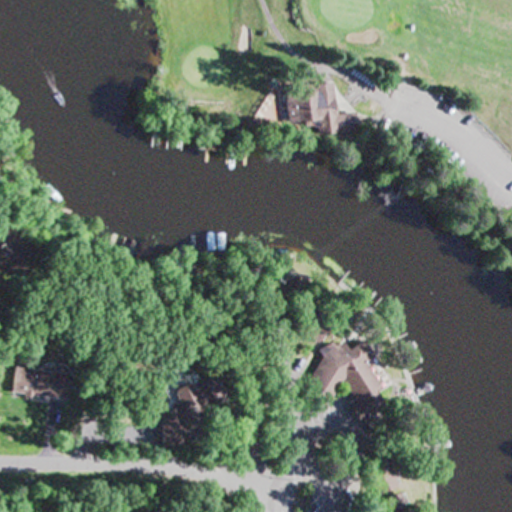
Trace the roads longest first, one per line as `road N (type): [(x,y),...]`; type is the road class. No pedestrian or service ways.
road 1 (residential): [(0,457),(216,466),(245,480),(267,511)]
road 2 (residential): [(220,300),(63,278),(0,291)]
